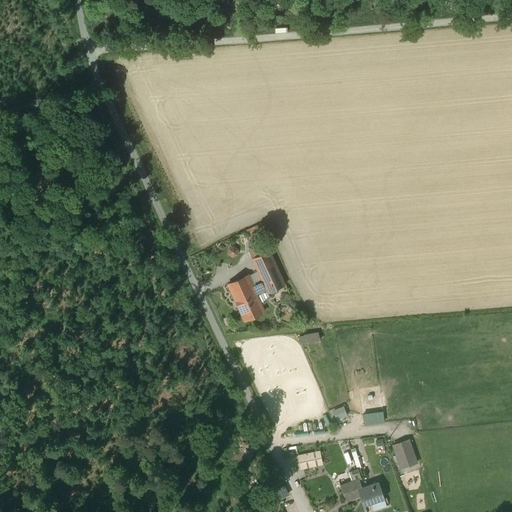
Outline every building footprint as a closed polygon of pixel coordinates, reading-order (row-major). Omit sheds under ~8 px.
[(258,224),(245,230),(249,240),(262,235),(258,224)] [(254,269),(226,282),(244,321),(263,313),(255,297),(284,284),(266,247),(247,256),(254,269)] [(344,406),(333,410),(337,420),(348,416),(344,406)] [(409,438),(392,445),(401,469),(418,462),(409,438)] [(320,450),(297,455),(300,469),(323,464),(320,450)] [(376,469),(338,482),(344,497),(359,492),(364,507),(386,499),(376,469)]
